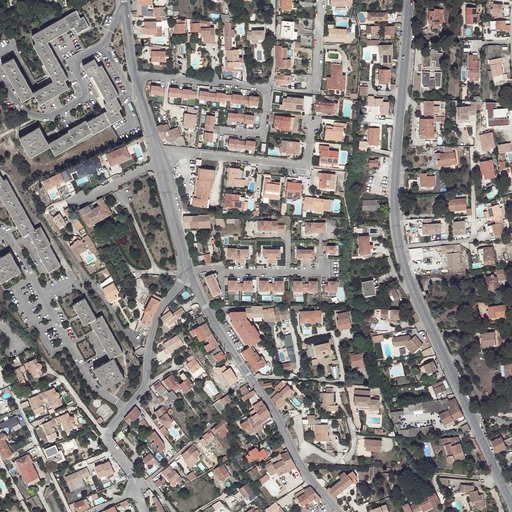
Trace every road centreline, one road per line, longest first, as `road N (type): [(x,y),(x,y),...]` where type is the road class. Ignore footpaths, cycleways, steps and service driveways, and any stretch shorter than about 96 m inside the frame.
road 1 (secondary): [(511,503),(399,247),(394,176),(411,0)]
road 2 (tertiary): [(186,273),(303,470),(337,511)]
road 3 (residential): [(133,72),(309,91),(320,0)]
road 4 (residential): [(186,273),(158,311),(144,390),(108,433),(131,475)]
road 5 (residential): [(154,151),(299,164),(308,155),(312,118)]
road 6 (tertiary): [(154,151),(186,273)]
